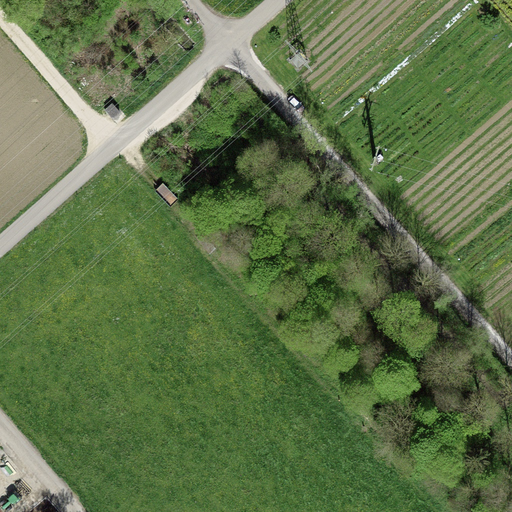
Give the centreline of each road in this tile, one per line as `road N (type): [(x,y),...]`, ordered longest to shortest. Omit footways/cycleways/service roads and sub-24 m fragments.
road 1 (track): [(185,0),(511,362)]
road 2 (track): [(0,244),(276,0)]
road 3 (track): [(111,145),(0,20)]
